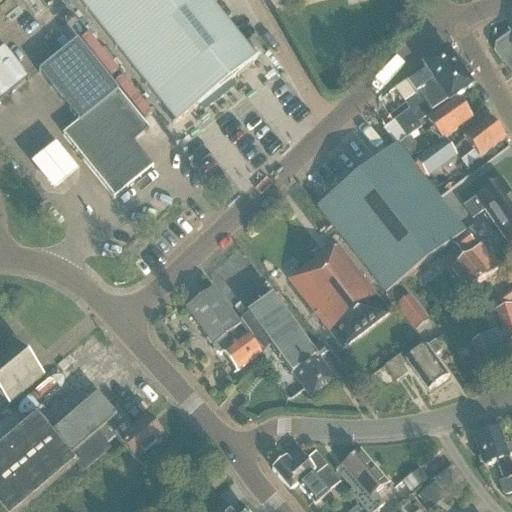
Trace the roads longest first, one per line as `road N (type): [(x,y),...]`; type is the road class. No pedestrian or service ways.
road 1 (unclassified): [(124,325),(328,127),(451,24)]
road 2 (residential): [(241,458),(278,432),(387,437),(511,397)]
road 3 (tertiary): [(241,458),(124,325)]
road 4 (tertiary): [(124,325),(61,272),(1,255)]
